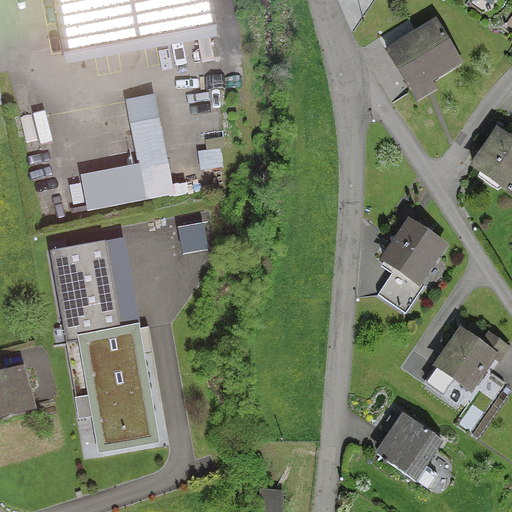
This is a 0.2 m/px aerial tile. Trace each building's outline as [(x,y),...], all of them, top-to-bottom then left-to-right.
[(214,31),(208,0),(51,0),(62,58),(214,31)] [(458,64),(434,25),(386,55),(410,94),(458,64)] [(511,144),(497,135),(473,171),(511,198),(511,144)] [(177,230),(181,255),(208,251),(204,226),(177,230)] [(416,285),(440,248),(408,227),(384,263),(416,285)] [(49,253),(83,460),(165,446),(146,324),(120,328),(106,244),(49,253)] [(386,315),(395,296),(376,287),(367,305),(386,315)] [(453,381),(469,392),(491,359),(496,362),(506,349),(489,337),(480,350),(460,335),(425,386),(441,397),(453,381)] [(0,418),(29,410),(19,373),(0,378),(0,418)] [(402,419),(392,412),(380,429),(396,440),(382,462),(425,491),(436,476),(423,468),(440,443),(402,418),(402,419)] [(260,511),(278,511),(278,496),(261,495),(260,511)]
